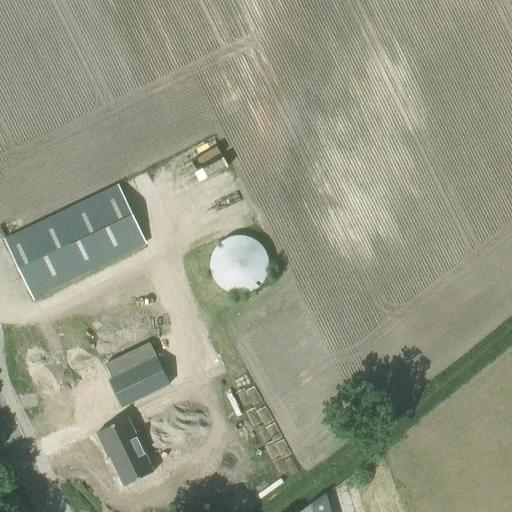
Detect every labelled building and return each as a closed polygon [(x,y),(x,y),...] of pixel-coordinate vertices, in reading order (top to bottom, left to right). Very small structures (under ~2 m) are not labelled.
[(146,243),(119,186),(4,241),(32,297),(146,243)] [(268,259),(266,254),(265,251),(261,246),(256,242),(249,238),(242,236),(234,237),(228,239),(221,242),(216,247),(212,253),(210,261),(210,269),(211,274),(214,282),(220,287),(226,292),(232,294),(240,295),(246,294),(251,292),(257,289),(262,284),(265,278),(267,272),(268,265),(268,259)] [(148,344),(105,365),(112,379),(108,381),(120,406),(167,383),(148,344)] [(126,417),(97,431),(123,485),(152,471),(126,417)] [(299,511),(330,511),(326,494),(299,511)]
